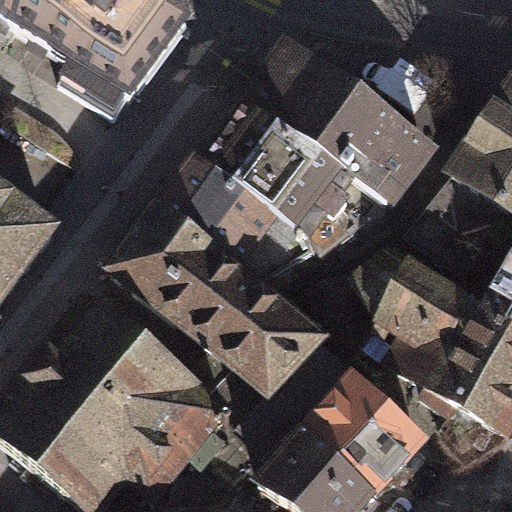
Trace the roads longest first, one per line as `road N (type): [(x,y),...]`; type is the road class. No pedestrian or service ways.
road 1 (residential): [(0,359),(226,59)]
road 2 (primary): [(289,0),(368,24),(414,26),(459,11)]
